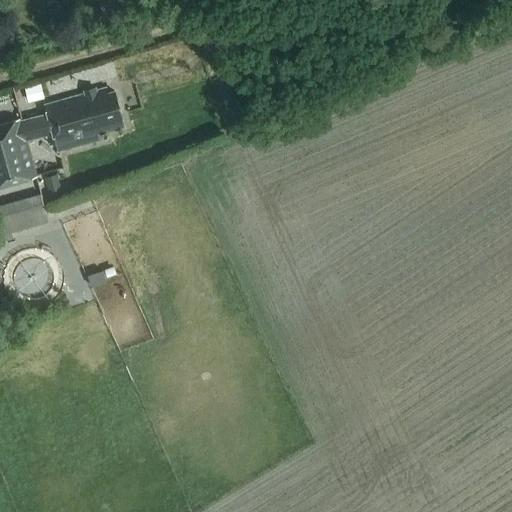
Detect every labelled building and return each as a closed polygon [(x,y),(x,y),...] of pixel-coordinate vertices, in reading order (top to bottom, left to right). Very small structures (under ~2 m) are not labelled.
[(210,28),(214,44),(240,36),(235,21),(210,28)] [(45,106),(47,115),(21,122),(20,120),(0,125),(0,187),(37,177),(26,140),(54,132),(58,149),(101,137),(100,132),(123,126),(111,86),(45,106)] [(227,118),(237,115),(232,99),(222,103),(227,118)] [(58,187),(54,173),(42,176),(46,191),(58,187)] [(40,194),(0,204),(0,242),(14,239),(9,223),(46,213),(40,194)]
